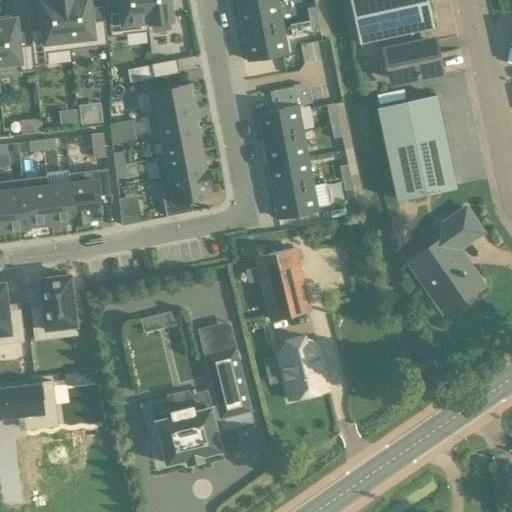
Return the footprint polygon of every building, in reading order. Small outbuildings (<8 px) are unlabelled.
[(34,65),(48,63),(46,52),(70,49),(63,0),(38,0),(42,28),(29,30),(29,31),(31,44),(34,65)] [(63,0),(70,49),(107,45),(104,19),(91,21),(88,0),(63,0)] [(147,23),(143,0),(118,0),(120,9),(107,11),(110,36),(125,35),(124,34),(149,31),(148,22),(147,23)] [(143,0),(147,23),(148,22),(172,20),(169,0),(143,0)] [(277,0),(274,0),(238,7),(243,33),(282,26),(277,0)] [(426,0),(348,0),(358,43),(432,27),(426,0)] [(315,8),(307,9),(309,21),(317,19),(315,8)] [(34,70),(34,65),(31,44),(19,45),(15,18),(10,18),(10,16),(0,16),(0,64),(19,62),(20,71),(34,70)] [(317,19),(309,21),(311,33),(319,32),(317,19)] [(282,26),(243,33),(248,60),(287,53),(282,26)] [(392,80),(437,70),(431,40),(385,50),(392,80)] [(165,75),(179,72),(176,59),(151,63),(151,65),(154,77),(165,75)] [(151,65),(145,67),(147,78),(154,77),(151,65)] [(152,116),(195,108),(190,83),(168,88),(165,75),(154,77),(147,78),(140,80),(143,94),(148,93),(151,114),(152,116)] [(297,104),(297,106),(312,103),(310,89),(300,83),(293,84),(294,86),(297,104)] [(454,186),(434,95),(376,107),(395,199),(454,186)] [(263,139),(302,131),(297,106),(297,104),(258,112),(263,139)] [(335,104),(327,106),(331,127),(339,126),(335,104)] [(151,138),(161,136),(197,129),(199,129),(195,108),(152,116),(151,114),(147,115),(151,138)] [(33,118),(35,133),(42,132),(40,117),(33,118)] [(339,126),(331,127),(333,139),(341,137),(339,126)] [(121,129),(110,131),(112,144),(123,142),(121,129)] [(197,129),(161,136),(164,155),(165,157),(201,150),(197,129)] [(107,131),(94,133),(97,156),(111,153),(107,131)] [(268,165),(307,157),(302,131),(263,139),(268,165)] [(54,138),(41,140),(42,150),(55,148),(54,138)] [(41,140),(28,141),(30,151),(42,150),(41,140)] [(155,157),(159,181),(205,172),(205,170),(201,150),(165,157),(164,155),(155,157)] [(123,152),(113,153),(115,166),(125,164),(123,152)] [(268,165),(273,191),(312,184),(307,157),(268,165)] [(125,164),(115,166),(116,179),(126,177),(125,164)] [(347,166),(339,167),(342,179),(350,178),(347,166)] [(68,173),(69,182),(70,182),(75,219),(74,219),(74,221),(88,219),(88,218),(100,216),(97,196),(110,194),(107,168),(68,173)] [(205,172),(159,181),(166,215),(192,211),(189,198),(210,194),(208,184),(209,184),(207,169),(205,170),(205,172)] [(46,185),(47,185),(46,175),(22,178),(27,225),(28,225),(51,222),(46,185)] [(0,181),(0,201),(3,229),(28,227),(28,225),(27,225),(22,178),(0,181)] [(350,178),(342,179),(344,191),(352,189),(350,178)] [(69,182),(47,185),(46,185),(51,222),(74,219),(75,219),(70,182),(69,182)] [(312,184),(273,191),(278,218),(317,210),(312,184)] [(483,287),(457,249),(481,232),(464,208),(440,225),(447,234),(407,262),(444,314),(483,287)] [(269,320),(308,310),(294,248),(253,256),(269,320)] [(43,305),(30,307),(34,334),(47,333),(47,328),(75,324),(69,274),(39,277),(43,305)] [(3,282),(0,282),(0,333),(8,333),(9,338),(22,336),(19,308),(7,310),(3,282)] [(179,322),(176,310),(168,311),(171,324),(179,322)] [(315,344),(277,353),(288,398),(326,389),(315,344)] [(204,353),(216,404),(209,407),(208,404),(153,418),(164,462),(183,457),(184,461),(199,457),(199,453),(219,448),(212,418),(247,408),(232,346),(204,353)] [(93,370),(83,371),(85,383),(95,382),(93,370)] [(46,384),(0,389),(0,419),(17,418),(19,430),(51,425),(46,384)]
